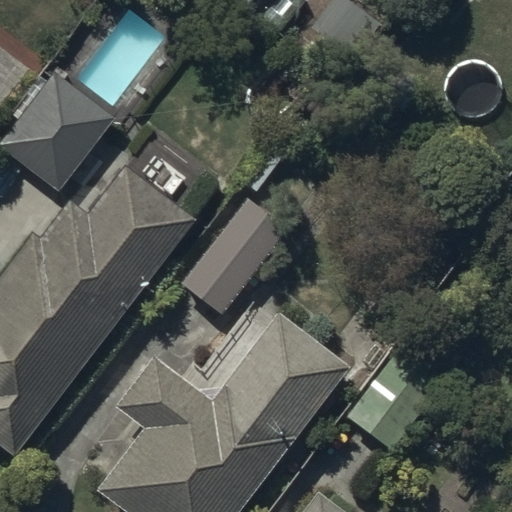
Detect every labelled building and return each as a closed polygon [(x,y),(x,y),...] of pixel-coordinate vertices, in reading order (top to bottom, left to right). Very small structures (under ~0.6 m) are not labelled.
[(239,0),(257,14),(267,0),(239,0)] [(0,139),(0,149),(57,193),(114,118),(54,71),(0,139)] [(31,228),(0,270),(0,447),(10,456),(194,221),(122,165),(85,212),(69,200),(41,236),(31,228)] [(247,196),(178,282),(219,316),(287,229),(247,196)] [(153,354),(112,407),(141,429),(94,491),(120,511),(238,511),(348,368),(276,313),(211,398),(153,354)] [(346,511),(317,489),(300,511),(346,511)]
